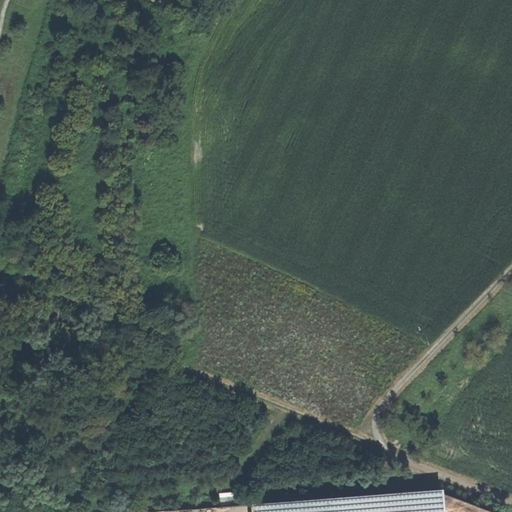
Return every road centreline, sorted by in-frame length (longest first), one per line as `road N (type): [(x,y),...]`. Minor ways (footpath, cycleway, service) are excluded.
road 1 (track): [(388,449),(144,354),(104,327),(0,284)]
road 2 (track): [(186,369),(190,291),(176,118),(189,63),(220,0)]
road 3 (track): [(511,269),(382,405),(388,449)]
road 4 (track): [(282,405),(235,485),(186,489)]
road 5 (track): [(511,497),(388,449)]
